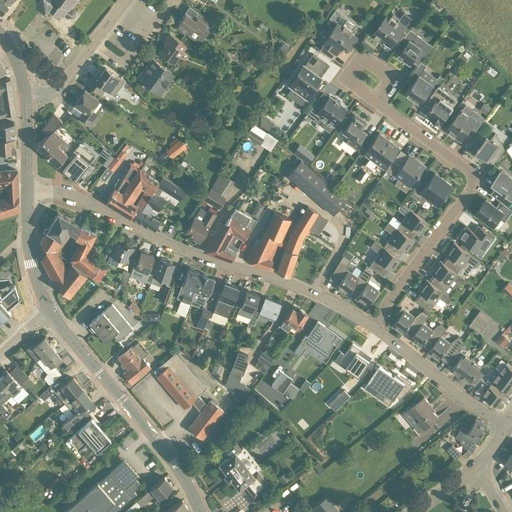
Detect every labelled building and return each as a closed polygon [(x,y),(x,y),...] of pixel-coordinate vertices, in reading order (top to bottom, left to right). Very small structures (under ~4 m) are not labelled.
[(0,0),(0,13),(0,14),(8,7),(8,6),(14,0),(0,0)] [(43,0),(67,17),(68,16),(70,17),(73,16),(75,13),(75,10),(73,9),(74,8),(73,6),(76,0),(43,0)] [(385,18),(372,35),(380,41),(382,39),(384,41),(383,41),(391,47),(393,45),(395,47),(396,47),(407,32),(404,30),(405,28),(406,26),(413,18),(405,12),(400,18),(393,14),(391,17),(388,15),(385,18)] [(194,20),(185,13),(175,27),(182,32),(183,30),(189,35),(193,30),(199,34),(204,28),(206,30),(210,24),(197,14),(194,20)] [(357,27),(346,19),(341,26),(337,23),(330,32),(331,33),(322,45),(327,48),(336,54),(344,43),(349,46),(351,44),(352,45),(355,40),(354,39),(356,37),(352,34),(357,27)] [(221,41),(225,34),(218,29),(213,35),(221,41)] [(173,64),(186,46),(170,34),(165,40),(168,41),(159,53),(173,64)] [(432,46),(417,36),(412,42),(410,40),(402,52),(401,51),(397,56),(402,59),(403,58),(407,61),(412,64),(413,61),(419,65),(433,46),(432,45),(432,46)] [(283,55),(289,47),(284,42),(277,51),(283,55)] [(297,73),(298,74),(288,86),(291,89),(287,94),(303,107),(308,101),(317,88),(315,87),(315,86),(321,78),(320,77),(319,79),(317,78),(327,65),(312,54),(304,65),(303,65),(297,73)] [(173,74),(153,60),(148,67),(149,67),(146,71),(143,70),(137,78),(158,93),(173,74)] [(462,64),(458,61),(453,69),(456,72),(462,64)] [(412,85),(405,94),(419,105),(434,85),(420,74),(424,69),(426,66),(421,62),(419,65),(407,81),(412,85)] [(124,81),(115,75),(105,68),(100,76),(97,74),(88,86),(100,95),(105,89),(113,95),(124,81)] [(440,84),(444,78),(440,75),(435,81),(440,84)] [(0,116),(3,116),(15,113),(10,78),(0,79),(0,116)] [(453,107),(443,100),(448,93),(438,85),(438,86),(424,105),(425,105),(430,108),(427,113),(431,116),(430,117),(440,125),(453,107)] [(88,125),(97,114),(92,110),(98,101),(84,91),(74,105),(83,111),(79,118),(88,125)] [(346,109),(331,97),(329,96),(321,106),(316,102),(306,115),(317,123),(321,117),(334,126),(346,109)] [(491,107),(484,102),(479,109),(486,114),(491,107)] [(469,115),(462,109),(446,130),(449,132),(448,133),(454,137),(455,136),(461,141),(467,133),(472,136),(485,119),(473,110),(469,115)] [(56,165),(67,154),(62,149),(67,144),(62,139),(54,130),(62,121),(53,113),(41,131),(47,135),(36,146),(56,165)] [(261,114),(260,124),(269,130),(274,123),(261,114)] [(364,121),(357,116),(356,118),(354,116),(342,131),(347,135),(343,140),(355,149),(364,137),(358,133),(365,124),(363,123),(364,121)] [(0,137),(14,136),(14,122),(0,123),(0,137)] [(260,145),(264,139),(250,130),(246,136),(260,145)] [(383,168),(398,147),(379,133),(364,154),(383,168)] [(489,160),(495,164),(505,150),(495,133),(490,140),(486,137),(484,141),(477,136),(468,148),(477,155),(479,153),(480,154),(480,155),(488,161),(489,160)] [(0,151),(15,151),(14,136),(0,137),(0,151)] [(171,158),(186,147),(180,139),(157,158),(161,163),(170,157),(171,158)] [(71,160),(62,170),(75,180),(95,156),(79,143),(67,157),(71,160)] [(99,153),(106,158),(110,154),(102,148),(99,153)] [(121,150),(118,153),(108,167),(113,171),(124,158),(127,154),(121,150)] [(307,150),(301,159),(308,164),(315,155),(307,150)] [(407,156),(401,151),(387,170),(399,179),(395,184),(405,192),(425,166),(409,154),(407,156)] [(113,157),(110,154),(102,163),(106,166),(113,157)] [(133,165),(139,168),(143,162),(140,160),(138,164),(135,162),(133,165)] [(333,214),(346,199),(300,160),(287,175),(333,214)] [(132,181),(114,208),(128,216),(134,206),(128,203),(139,185),(145,189),(134,207),(140,210),(152,192),(159,180),(153,177),(157,170),(144,162),(141,169),(140,169),(132,181)] [(133,165),(130,163),(123,175),(124,175),(116,189),(114,189),(108,200),(106,202),(106,203),(114,208),(132,181),(140,169),(139,168),(133,165)] [(17,184),(17,170),(0,171),(0,184),(7,184),(17,184)] [(509,206),(511,201),(511,178),(500,170),(491,183),(496,186),(491,193),(509,206)] [(226,197),(235,182),(220,173),(210,188),(210,187),(203,198),(207,201),(219,208),(226,197)] [(451,186),(434,173),(426,185),(420,180),(410,194),(422,203),(426,198),(437,206),(451,186)] [(134,207),(128,216),(129,216),(130,217),(133,218),(154,230),(159,221),(148,215),(152,208),(158,211),(165,200),(158,196),(162,189),(170,195),(176,185),(162,176),(159,180),(152,192),(140,210),(134,207)] [(280,182),(274,178),(271,183),(277,187),(280,182)] [(356,193),(352,191),(347,197),(351,200),(356,193)] [(0,214),(19,209),(18,195),(9,199),(0,201),(0,214)] [(374,201),(369,198),(365,203),(370,206),(374,201)] [(496,207),(486,199),(479,209),(476,213),(475,214),(493,227),(500,218),(504,222),(511,211),(511,210),(500,202),(496,207)] [(251,213),(258,217),(265,204),(258,200),(251,213)] [(397,229),(410,238),(416,231),(419,233),(427,222),(402,203),(397,209),(406,216),(397,228),(397,229)] [(308,226),(317,212),(307,207),(298,222),(292,233),(285,249),(277,271),(288,275),(301,239),(308,226)] [(376,214),(366,208),(365,211),(369,214),(367,218),(372,221),(376,214)] [(244,239),(256,220),(243,213),(235,209),(225,225),(220,223),(204,251),(218,256),(231,261),(234,256),(236,252),(229,248),(235,237),(242,241),(243,241),(244,239)] [(200,241),(215,214),(208,210),(201,221),(194,217),(186,232),(200,241)] [(276,248),(279,242),(290,218),(274,211),(258,246),(253,244),(245,261),(269,269),(272,260),(276,248)] [(426,214),(421,211),(418,215),(423,219),(426,214)] [(75,234),(80,226),(57,212),(40,241),(41,259),(55,283),(68,297),(86,275),(71,263),(67,268),(53,251),(69,229),(75,234)] [(397,229),(397,228),(388,222),(384,228),(393,234),(383,247),(397,257),(402,250),(405,252),(413,241),(410,238),(397,229)] [(80,226),(75,234),(74,236),(79,240),(71,260),(93,277),(100,266),(84,257),(96,233),(80,226)] [(495,238),(481,227),(478,226),(474,232),(466,226),(458,237),(482,255),(495,238)] [(383,247),(375,241),(370,246),(379,253),(369,266),(384,277),(384,276),(383,275),(388,268),(391,271),(400,259),(397,257),(383,247)] [(444,263),(457,273),(466,261),(475,267),(480,261),(454,242),(446,254),(449,256),(444,263)] [(123,247),(116,244),(112,255),(109,254),(106,263),(117,266),(120,259),(129,263),(135,249),(124,245),(123,247)] [(149,252),(148,250),(144,249),(142,250),(142,251),(141,251),(135,268),(147,273),(153,256),(148,254),(149,252)] [(358,278),(357,278),(346,270),(347,270),(350,261),(343,256),(329,279),(330,278),(335,282),(336,282),(338,283),(335,287),(346,294),(350,290),(358,278)] [(162,259),(159,258),(150,284),(159,287),(161,281),(168,283),(172,273),(169,272),(173,263),(166,260),(165,259),(163,258),(162,259)] [(457,273),(444,263),(441,261),(432,272),(436,274),(430,282),(444,291),(453,279),(462,286),(466,280),(457,273)] [(498,264),(491,268),(493,274),(501,270),(498,264)] [(106,270),(100,266),(93,277),(92,279),(97,283),(106,270)] [(184,317),(191,298),(201,273),(199,273),(198,272),(196,271),(194,271),(188,269),(178,293),(183,295),(175,313),(184,317)] [(358,278),(350,290),(355,294),(356,293),(358,295),(355,298),(366,306),(372,297),(374,298),(378,293),(378,294),(379,291),(368,282),(371,274),(364,269),(357,278),(358,278)] [(201,273),(191,298),(201,302),(200,304),(204,305),(214,278),(207,276),(206,275),(204,274),(202,274),(201,273)] [(444,291),(430,282),(427,279),(419,291),(422,293),(417,300),(416,299),(415,300),(425,307),(430,311),(439,298),(448,304),(452,298),(444,292),(444,291)] [(232,310),(234,304),(232,303),(238,288),(224,282),(213,311),(227,317),(230,309),(232,310)] [(511,297),(511,286),(509,283),(503,289),(511,297)] [(166,303),(172,288),(165,285),(160,300),(166,303)] [(19,298),(14,286),(1,297),(0,295),(0,320),(4,317),(5,318),(10,313),(8,310),(21,298),(20,298),(19,299),(18,298),(19,298)] [(250,318),(259,295),(246,290),(237,313),(250,317),(250,318)] [(280,304),(280,303),(278,302),(265,297),(264,299),(258,297),(259,295),(250,318),(250,317),(248,323),(247,327),(249,328),(251,324),(253,325),(256,318),(257,318),(258,316),(258,315),(260,311),(268,314),(266,318),(271,320),(273,321),(277,311),(275,310),(278,303),(280,304)] [(452,298),(449,302),(456,307),(459,303),(452,298)] [(132,302),(128,306),(138,315),(140,309),(132,302)] [(103,312),(91,322),(92,324),(89,327),(92,331),(94,329),(104,341),(112,335),(119,342),(130,333),(134,329),(112,304),(103,312)] [(297,311),(292,307),(280,324),(287,330),(291,325),(297,329),(305,317),(307,314),(299,308),(297,311)] [(423,323),(428,316),(422,311),(415,317),(402,307),(396,315),(399,317),(393,326),(404,334),(406,330),(408,332),(412,336),(413,336),(423,323)] [(425,307),(423,311),(428,316),(431,312),(430,311),(425,307)] [(203,329),(210,312),(203,309),(197,327),(203,329)] [(488,323),(492,318),(481,310),(477,315),(488,323)] [(473,320),(484,328),(488,323),(477,315),(473,320)] [(481,333),(484,328),(473,320),(470,325),(481,333)] [(305,336),(299,345),(300,345),(305,349),(306,348),(310,351),(310,352),(320,358),(327,348),(333,352),(337,345),(332,342),(336,336),(324,328),(325,326),(318,321),(311,331),(307,337),(305,336)] [(433,330),(423,323),(413,336),(412,336),(411,339),(421,347),(424,343),(426,345),(425,345),(430,349),(440,336),(441,336),(446,329),(440,324),(433,330)] [(510,342),(503,335),(497,340),(504,347),(510,342)] [(450,343),(441,336),(440,336),(430,349),(428,352),(439,360),(442,356),(444,358),(443,358),(448,362),(448,363),(450,360),(458,349),(464,342),(458,337),(450,343)] [(42,357),(53,348),(44,338),(33,347),(42,357)] [(345,355),(340,363),(355,373),(359,376),(364,368),(370,360),(358,352),(361,349),(353,343),(346,354),(345,354),(345,355)] [(306,357),(310,352),(310,351),(306,348),(305,349),(300,345),(299,345),(296,350),(306,357)] [(128,369),(141,358),(131,347),(118,358),(128,369)] [(53,348),(42,357),(36,361),(53,381),(61,374),(53,365),(61,358),(53,348)] [(327,348),(320,358),(325,362),(333,352),(327,348)] [(461,376),(473,360),(458,349),(450,360),(455,364),(452,369),(461,376)] [(242,375),(247,361),(245,360),(247,355),(237,351),(230,371),(225,385),(244,400),(251,390),(238,380),(240,374),(242,375)] [(259,359),(269,366),(274,360),(262,352),(257,358),(259,359)] [(206,389),(175,353),(163,363),(154,371),(157,375),(157,376),(184,407),(191,401),(201,413),(189,428),(202,438),(223,411),(210,401),(207,405),(198,396),(198,395),(206,389)] [(141,358),(128,369),(123,373),(132,383),(150,367),(142,358),(141,358)] [(61,359),(56,363),(61,370),(67,366),(61,359)] [(264,373),(269,366),(259,359),(254,366),(264,373)] [(473,360),(461,376),(470,382),(475,385),(480,379),(482,376),(483,374),(478,371),(482,366),(473,360)] [(500,372),(511,381),(511,364),(508,361),(500,372)] [(219,376),(222,368),(214,365),(211,373),(219,376)] [(380,366),(369,382),(370,382),(385,393),(382,397),(381,399),(390,404),(396,395),(400,398),(408,392),(413,384),(398,374),(396,376),(380,365),(380,366)] [(284,390),(289,382),(292,378),(281,371),(272,385),(282,392),(283,392),(284,390)] [(21,391),(20,390),(23,388),(19,384),(17,382),(7,372),(0,378),(0,383),(7,391),(11,395),(14,398),(21,391)] [(509,393),(511,389),(511,381),(500,372),(493,381),(508,392),(509,393)] [(30,388),(35,384),(28,376),(23,380),(30,388)] [(64,403),(82,389),(73,378),(55,392),(64,403)] [(26,392),(30,388),(23,380),(19,384),(23,388),(26,392)] [(504,397),(508,392),(493,381),(481,397),(489,402),(490,401),(499,407),(506,398),(504,397)] [(385,393),(370,382),(367,387),(382,397),(385,393)] [(2,405),(11,395),(7,391),(0,383),(0,411),(2,414),(6,418),(10,414),(2,405)] [(43,401),(54,391),(50,386),(39,396),(43,401)] [(82,389),(64,403),(74,415),(63,423),(68,431),(88,414),(83,407),(91,400),(82,389)] [(344,390),(333,400),(334,402),(331,405),(335,410),(350,396),(344,390)] [(419,432),(438,416),(429,405),(430,404),(424,397),(409,409),(418,421),(413,424),(419,432)] [(483,431),(487,425),(487,423),(477,417),(469,430),(462,426),(457,434),(464,438),(466,442),(469,441),(475,444),(478,438),(480,439),(484,431),(483,431)] [(84,438),(96,452),(107,442),(110,440),(100,428),(91,418),(67,439),(74,447),(84,438)] [(19,432),(15,435),(20,441),(24,438),(19,432)] [(241,459),(240,458),(237,454),(241,451),(234,441),(222,451),(227,458),(219,464),(227,474),(224,476),(228,481),(231,479),(239,489),(244,485),(254,497),(269,486),(257,471),(252,474),(249,469),(250,468),(251,465),(251,462),(250,460),(248,458),(246,458),(243,458),(241,459)] [(47,448),(43,443),(38,446),(42,451),(47,448)] [(456,459),(461,454),(452,444),(446,450),(456,459)] [(18,445),(12,450),(15,455),(21,450),(18,445)] [(466,458),(471,453),(468,449),(463,454),(466,458)] [(14,456),(8,460),(13,467),(19,463),(14,456)] [(318,461),(313,466),(319,473),(324,469),(318,461)] [(140,484),(121,462),(109,473),(110,473),(98,483),(97,482),(96,483),(97,483),(65,510),(64,511),(65,511),(114,511),(136,493),(133,490),(139,486),(140,484)] [(405,475),(413,473),(411,466),(403,468),(405,475)] [(0,483),(3,486),(14,476),(10,472),(0,480),(0,483)] [(290,479),(286,475),(280,480),(284,484),(290,479)] [(163,495),(172,487),(171,485),(171,483),(170,482),(168,482),(164,477),(124,511),(123,511),(132,511),(140,505),(141,506),(155,494),(159,498),(154,502),(159,507),(167,499),(163,495)] [(470,498),(463,495),(459,506),(466,508),(470,498)] [(312,508),(314,511),(340,511),(327,496),(312,508)] [(186,511),(189,511),(182,500),(167,510),(164,511),(186,511)]
